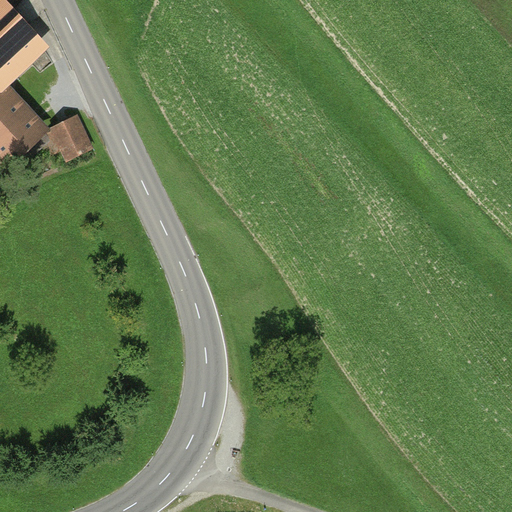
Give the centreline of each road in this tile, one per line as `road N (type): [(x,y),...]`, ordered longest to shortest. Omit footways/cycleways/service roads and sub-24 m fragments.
road 1 (tertiary): [(123,511),(178,466),(202,413),(209,369),(178,257),(57,0)]
road 2 (track): [(178,466),(303,511)]
